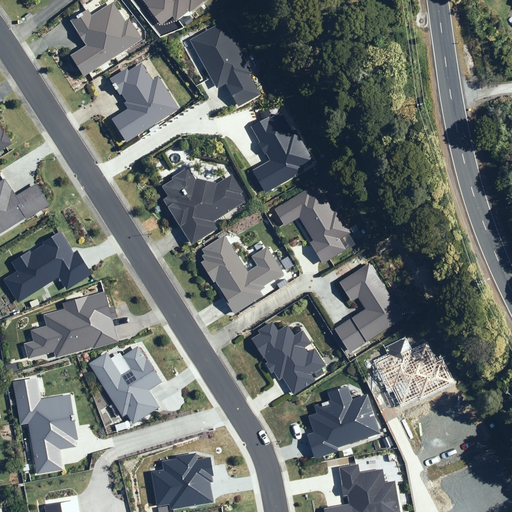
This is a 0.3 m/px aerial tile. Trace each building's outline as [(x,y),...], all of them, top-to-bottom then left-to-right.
[(81,79),(143,38),(128,17),(125,19),(112,0),(89,0),(81,6),(84,10),(66,22),(82,46),(66,57),(81,79)] [(138,0),(159,26),(167,19),(172,24),(201,0),(138,0)] [(236,107),(258,96),(247,76),(251,74),(225,24),(191,42),(215,88),(224,84),(236,107)] [(104,73),(90,83),(97,94),(110,86),(125,108),(107,121),(123,145),(179,106),(159,77),(153,80),(147,71),(150,68),(145,60),(131,69),(128,65),(108,78),(104,73)] [(264,193),(314,164),(293,129),(290,132),(279,112),(250,128),(257,141),(254,143),(261,156),(265,154),(269,161),(251,171),(264,193)] [(0,151),(9,145),(0,132),(0,151)] [(231,175),(217,183),(196,177),(189,164),(168,176),(169,178),(159,184),(165,195),(160,198),(188,246),(217,229),(213,221),(246,201),(231,175)] [(0,234),(48,205),(35,184),(15,196),(4,178),(0,180),(0,234)] [(297,262),(305,275),(345,250),(339,240),(348,235),(317,183),(272,210),(282,227),(295,219),(305,235),(290,245),(300,261),(297,262)] [(87,273),(58,230),(42,241),(44,243),(28,253),(27,251),(11,262),(15,269),(1,279),(17,303),(41,287),(44,291),(59,281),(64,289),(87,273)] [(131,425),(158,408),(147,390),(161,382),(138,345),(121,356),(128,367),(117,373),(104,351),(86,363),(119,415),(123,412),(131,425)]
